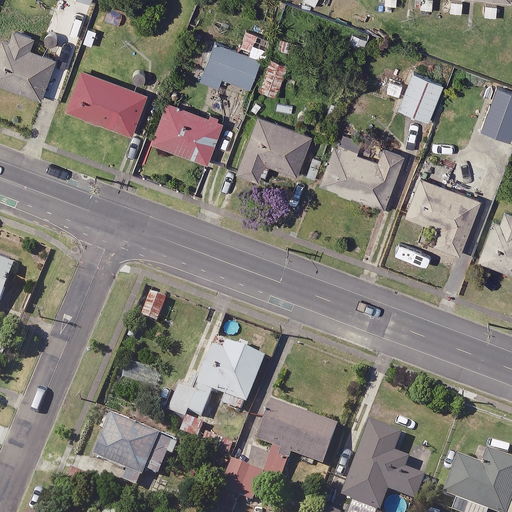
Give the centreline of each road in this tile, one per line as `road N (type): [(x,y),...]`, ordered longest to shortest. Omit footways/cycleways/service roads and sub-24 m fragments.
road 1 (tertiary): [(114,220),(511,369)]
road 2 (residential): [(114,220),(0,501)]
road 3 (tertiary): [(0,177),(114,220)]
